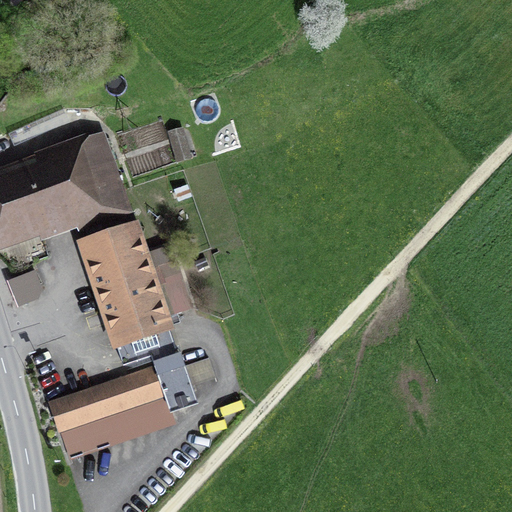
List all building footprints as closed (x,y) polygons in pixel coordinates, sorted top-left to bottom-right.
[(175,164),(192,160),(184,128),(167,132),(175,164)] [(88,135),(34,154),(35,158),(0,170),(0,253),(40,240),(41,242),(56,237),(77,230),(78,233),(99,226),(102,235),(84,241),(76,244),(113,353),(117,351),(122,368),(176,349),(171,334),(175,332),(170,318),(194,310),(170,241),(147,249),(138,222),(136,223),(104,133),(89,138),(88,135)] [(193,197),(188,185),(172,191),(177,203),(193,197)] [(46,298),(35,271),(6,282),(17,309),(46,298)] [(152,368),(47,402),(58,436),(61,435),(69,459),(110,446),(111,448),(176,427),(173,415),(198,407),(192,389),(216,381),(208,358),(184,366),(181,356),(151,366),(152,368)]
